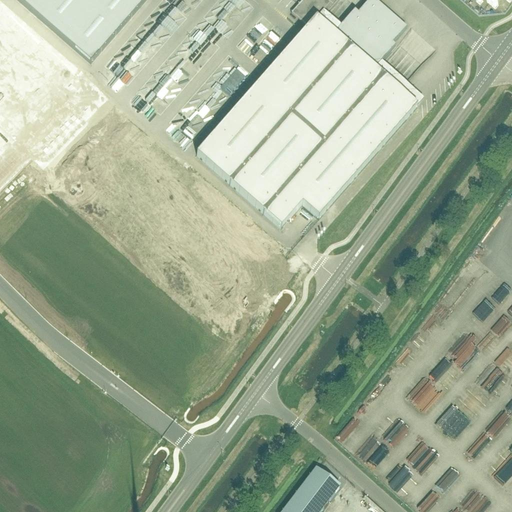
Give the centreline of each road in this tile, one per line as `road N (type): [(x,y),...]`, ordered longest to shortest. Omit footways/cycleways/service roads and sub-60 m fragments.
road 1 (tertiary): [(495,58),(251,391)]
road 2 (tertiary): [(258,396),(501,64)]
road 3 (unclassified): [(393,511),(258,396)]
road 4 (tertiary): [(251,391),(162,511)]
road 5 (tertiary): [(173,511),(258,396)]
